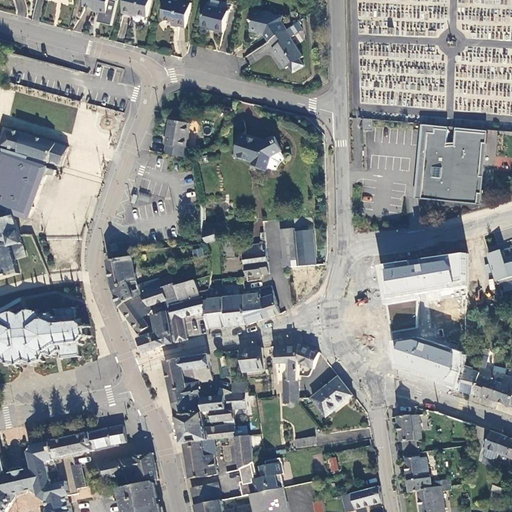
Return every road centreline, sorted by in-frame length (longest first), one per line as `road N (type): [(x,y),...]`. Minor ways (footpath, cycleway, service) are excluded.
road 1 (tertiary): [(142,389),(95,278),(97,244),(152,78)]
road 2 (residential): [(152,78),(184,76),(339,114)]
road 3 (residential): [(511,216),(344,251)]
road 4 (tertiary): [(0,23),(131,59),(152,78)]
road 5 (tertiary): [(142,389),(0,417)]
road 6 (tertiary): [(375,396),(400,390),(511,425)]
road 7 (residential): [(339,114),(344,251)]
road 8 (tertiary): [(177,511),(142,389)]
